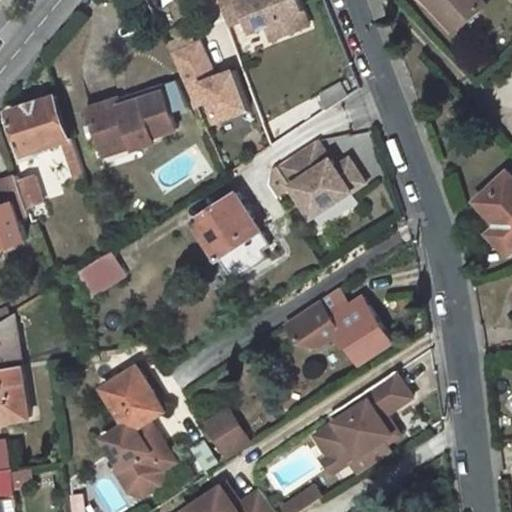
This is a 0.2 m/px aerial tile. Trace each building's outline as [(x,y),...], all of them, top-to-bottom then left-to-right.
[(169,0),(154,7),(163,27),(178,21),(169,0)] [(219,0),(230,28),(248,20),(253,33),(267,28),(282,22),(288,36),(309,27),(298,0),(219,0)] [(488,8),(480,0),(417,0),(430,14),(437,7),(461,33),(488,8)] [(461,33),(437,7),(430,14),(455,39),(461,33)] [(282,22),(267,28),(273,42),(288,36),(282,22)] [(202,27),(172,38),(196,105),(211,99),(219,121),(258,106),(242,61),(218,70),(202,27)] [(136,144),(182,130),(168,86),(143,92),(142,89),(122,95),(124,102),(95,111),(107,150),(136,141),(136,144)] [(341,86),(321,99),(329,112),(349,99),(341,86)] [(58,99),(12,114),(25,157),(65,145),(79,183),(90,179),(76,141),(72,143),(58,99)] [(375,181),(351,145),(337,154),(324,135),(269,172),(283,194),(296,185),(320,219),(375,181)] [(110,158),(138,150),(136,144),(136,141),(107,150),(110,158)] [(511,180),(505,174),(476,202),(499,226),(489,235),(509,255),(511,252),(511,180)] [(36,180),(21,184),(30,210),(44,205),(36,180)] [(3,209),(0,210),(0,251),(29,242),(26,227),(30,225),(29,216),(32,216),(30,210),(21,184),(20,182),(4,188),(8,201),(2,206),(3,209)] [(243,190),(198,220),(234,273),(238,278),(272,254),(267,247),(274,240),(243,190)] [(115,251),(72,280),(80,310),(125,280),(115,251)] [(346,341),(362,365),(394,342),(366,299),(353,308),(340,289),(290,322),(302,340),(317,346),(333,334),(340,345),(346,341)] [(19,304),(0,312),(0,327),(17,316),(22,313),(19,304)] [(0,366),(23,364),(25,363),(17,316),(0,327),(0,366)] [(23,364),(0,366),(0,420),(30,417),(23,364)] [(140,367),(106,389),(129,425),(106,440),(125,469),(120,472),(133,493),(148,498),(165,488),(167,472),(160,461),(168,456),(157,440),(161,437),(150,422),(167,410),(140,367)] [(398,371),(333,414),(338,421),(317,435),(331,457),(342,450),(350,462),(368,450),(371,454),(401,435),(388,414),(414,397),(398,371)] [(233,409),(211,423),(232,456),(254,442),(233,409)] [(210,436),(193,443),(205,470),(222,463),(210,436)] [(161,437),(157,440),(168,456),(160,461),(167,472),(180,463),(161,437)] [(10,442),(0,443),(0,471),(16,470),(10,442)] [(331,457),(326,461),(333,473),(350,462),(342,450),(331,457)] [(0,471),(0,511),(4,511),(3,503),(21,501),(19,488),(33,485),(31,468),(16,470),(0,471)] [(280,511),(265,488),(244,502),(231,481),(182,511),(280,511)] [(320,485),(307,493),(314,504),(327,496),(320,485)] [(307,493),(286,507),(289,511),(302,511),(314,504),(307,493)]
